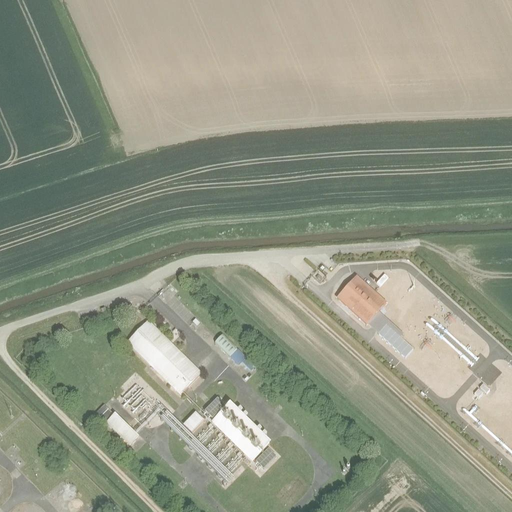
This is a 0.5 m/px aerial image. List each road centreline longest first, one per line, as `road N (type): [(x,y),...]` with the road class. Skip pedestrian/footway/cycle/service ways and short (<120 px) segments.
road 1 (track): [(252,257),(511,496)]
road 2 (track): [(158,511),(16,371)]
